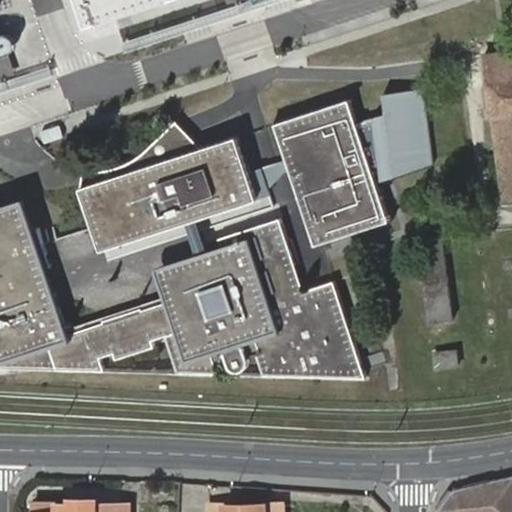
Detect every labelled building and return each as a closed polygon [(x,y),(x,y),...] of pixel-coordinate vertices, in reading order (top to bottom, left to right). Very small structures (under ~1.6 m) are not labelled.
[(71,0),(81,30),(172,1),(173,0),(71,0)] [(511,51),(485,53),(494,203),(511,202),(511,51)] [(440,156),(429,88),(423,89),(434,158),(440,156)] [(434,158),(423,89),(384,95),(387,114),(359,123),(351,99),(278,124),(318,246),(391,221),(374,169),(395,164),(434,158)] [(201,145),(177,120),(163,134),(182,156),(195,152),(201,145)] [(259,200),(239,137),(204,149),(201,145),(195,152),(182,156),(163,134),(144,153),(135,160),(124,165),(112,169),(103,171),(91,173),(82,173),(82,188),(106,223),(111,230),(117,234),(125,236),(131,236),(153,229),(155,234),(259,200)] [(102,251),(155,234),(153,229),(131,236),(125,236),(117,234),(111,230),(106,223),(82,188),(102,251)] [(219,247),(157,268),(165,296),(65,328),(50,284),(22,199),(0,206),(0,368),(102,373),(98,359),(111,355),(114,361),(155,348),(152,343),(166,339),(176,369),(365,380),(331,281),(316,286),(302,291),(278,219),(216,239),(219,247)] [(434,234),(413,238),(430,321),(452,316),(434,234)] [(442,367),(463,362),(460,346),(438,351),(442,367)] [(511,511),(511,476),(456,489),(455,489),(438,511),(437,511),(511,511)] [(121,511),(122,499),(97,499),(97,492),(74,491),(74,498),(40,497),(39,511),(121,511)] [(122,499),(121,511),(129,511),(130,500),(122,499)] [(282,511),(283,504),(214,503),(214,511),(282,511)]
